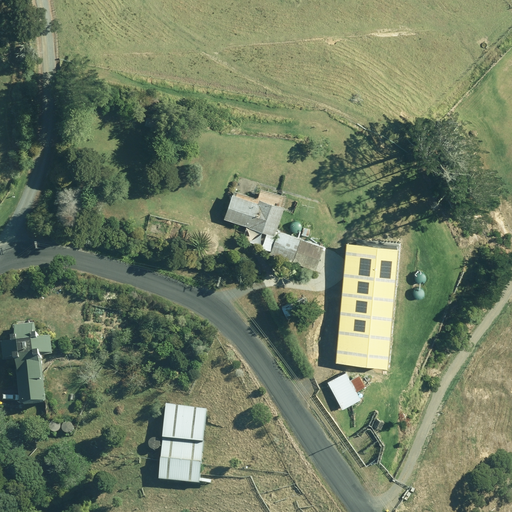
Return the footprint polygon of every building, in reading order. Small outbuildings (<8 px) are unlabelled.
[(273,254),(315,268),(322,246),(275,230),(283,206),(258,197),(257,201),(231,192),(222,217),(265,232),(261,245),(274,249),(273,254)] [(344,240),(335,361),(386,365),(396,244),(344,240)] [(15,361),(20,406),(45,403),(40,357),(51,355),(48,337),(35,338),(34,325),(13,327),(15,341),(2,343),(4,362),(15,361)] [(364,385),(358,374),(349,379),(345,371),(327,381),(341,408),(359,398),(355,390),(364,385)] [(201,485),(202,480),(200,480),(207,410),(166,406),(158,481),(201,485)]
